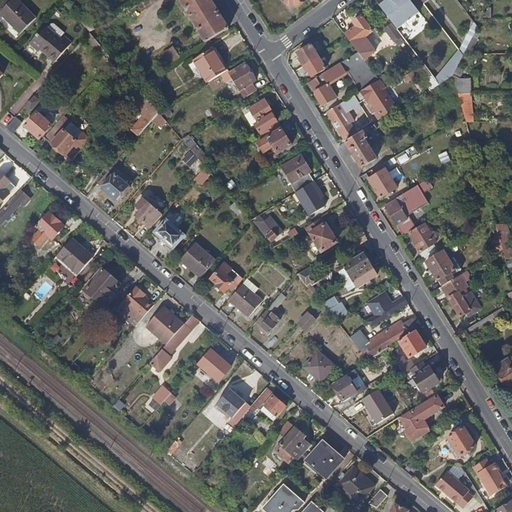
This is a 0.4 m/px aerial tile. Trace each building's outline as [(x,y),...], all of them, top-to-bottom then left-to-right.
[(2,0),(0,2),(0,11),(11,23),(12,22),(23,33),(38,18),(20,0),(2,0)] [(142,11),(150,6),(145,0),(143,0),(137,4),(142,11)] [(229,29),(211,0),(180,0),(207,43),(229,29)] [(387,0),(380,6),(398,30),(420,13),(413,3),(410,0),(387,0)] [(484,20),(492,4),(488,0),(475,25),(479,29),(484,20)] [(466,9),(473,17),(479,12),(472,4),(466,9)] [(95,29),(82,15),(79,18),(91,31),(91,32),(95,29)] [(353,31),(346,36),(347,38),(359,53),(365,61),(376,52),(366,39),(374,32),(362,17),(354,23),(357,27),(359,30),(355,33),(353,31)] [(52,23),(49,27),(61,37),(66,32),(55,23),(52,23)] [(387,30),(396,43),(402,38),(393,25),(387,30)] [(465,55),(479,29),(475,25),(461,52),(464,56),(465,55)] [(61,37),(49,27),(48,26),(41,34),(39,33),(30,43),(40,52),(43,49),(56,61),(73,43),(65,36),(62,39),(61,37)] [(91,31),(86,36),(103,55),(107,51),(91,32),(91,31)] [(301,59),(305,66),(320,57),(313,45),(299,53),(302,58),(301,59)] [(180,57),(174,47),(163,54),(169,64),(180,57)] [(195,60),(210,83),(228,71),(214,48),(195,60)] [(458,69),(464,56),(461,52),(451,68),(435,79),(440,85),(454,76),(458,69)] [(161,53),(156,57),(163,69),(169,65),(161,53)] [(365,62),(359,53),(323,75),(324,77),(311,84),(325,106),(338,99),(330,86),(348,75),(347,73),(349,71),(362,92),(376,84),(362,63),(365,62)] [(327,69),(320,57),(305,66),(309,73),(311,72),(314,77),(327,69)] [(114,59),(105,70),(108,72),(113,67),(117,62),(114,59)] [(117,62),(113,67),(129,85),(133,81),(117,62)] [(247,64),(231,74),(246,97),(257,90),(253,83),(257,81),(247,64)] [(424,65),(418,69),(431,91),(440,85),(435,79),(424,65)] [(463,71),(458,69),(454,76),(460,96),(473,96),(473,80),(460,80),(463,71)] [(385,74),(379,79),(381,81),(387,89),(393,85),(385,74)] [(151,101),(150,101),(156,108),(161,104),(152,95),(149,88),(152,86),(149,81),(140,86),(143,91),(151,101)] [(385,91),(387,89),(381,81),(376,84),(362,92),(355,97),(358,101),(359,100),(361,103),(368,98),(372,105),(370,107),(375,115),(378,114),(381,118),(397,108),(385,91)] [(137,86),(127,99),(131,104),(132,103),(134,104),(144,94),(137,86)] [(144,94),(134,104),(137,107),(145,117),(151,112),(154,115),(158,111),(156,108),(150,101),(144,94)] [(35,96),(27,106),(32,111),(40,101),(35,96)] [(265,131),(279,122),(275,115),(276,114),(271,107),(273,104),(271,101),(268,101),(266,99),(249,110),(258,125),(257,126),(261,133),(265,131)] [(354,105),(351,100),(342,105),(343,107),(330,115),(346,140),(355,134),(354,132),(356,130),(353,124),(350,126),(346,119),(349,118),(347,115),(349,114),(346,110),(354,105)] [(145,117),(137,107),(133,111),(142,121),(134,130),(141,136),(154,121),(160,113),(158,111),(154,115),(151,112),(145,117)] [(474,122),(472,111),(471,107),(463,108),(466,123),(474,122)] [(39,112),(27,126),(41,139),(54,125),(39,112)] [(160,113),(154,121),(162,128),(168,122),(164,118),(162,115),(160,113)] [(65,116),(46,138),(73,161),(92,139),(84,132),(77,140),(66,131),(73,123),(65,116)] [(8,128),(15,134),(22,126),(23,122),(17,117),(8,128)] [(294,146),(279,122),(265,131),(279,154),(294,146)] [(374,127),(348,143),(363,169),(377,160),(366,142),(370,139),(368,136),(377,131),(374,127)] [(201,152),(188,137),(183,140),(193,151),(197,156),(201,152)] [(190,162),(197,156),(193,151),(186,158),(190,162)] [(211,164),(201,152),(197,156),(206,167),(211,164)] [(285,167),(298,190),(317,178),(304,155),(285,167)] [(494,163),(493,156),(480,157),(482,165),(494,163)] [(383,167),(368,176),(382,199),(399,189),(387,170),(385,171),(383,167)] [(111,170),(99,184),(118,200),(123,195),(125,196),(133,188),(128,184),(127,185),(111,170)] [(0,209),(12,196),(6,191),(12,184),(1,174),(0,175),(0,209)] [(298,190),(300,192),(317,181),(319,180),(317,178),(298,190)] [(401,201),(388,208),(405,237),(419,229),(411,216),(431,204),(425,194),(435,188),(430,180),(400,199),(401,201)] [(300,192),(298,193),(312,215),(327,206),(323,199),(318,192),(322,190),(317,181),(300,192)] [(23,192),(0,218),(0,222),(5,227),(9,222),(11,223),(17,217),(15,215),(24,205),(25,207),(31,202),(28,199),(29,198),(23,192)] [(476,200),(474,195),(465,200),(468,205),(476,200)] [(143,211),(138,217),(152,229),(164,215),(144,198),(137,206),(143,211)] [(245,219),(248,216),(237,203),(232,208),(238,215),(240,213),(245,219)] [(38,227),(39,227),(43,231),(34,241),(42,247),(50,237),(54,241),(66,227),(51,213),(50,213),(38,227)] [(270,217),(265,222),(278,237),(283,233),(270,217)] [(278,237),(265,222),(262,218),(256,223),(271,242),(278,237)] [(322,219),(307,228),(316,243),(310,246),(316,255),(337,242),(326,224),(325,225),(322,219)] [(167,220),(156,233),(174,249),(186,236),(167,220)] [(421,253),(426,261),(440,252),(436,246),(438,244),(427,225),(411,235),(417,245),(421,253)] [(511,239),(507,225),(497,225),(501,240),(511,239)] [(289,233),(292,238),(298,234),(295,229),(289,233)] [(511,259),(511,241),(511,239),(501,240),(501,241),(504,251),(507,260),(511,259)] [(71,266),(70,267),(80,275),(95,259),(87,252),(86,253),(73,241),(60,256),(71,266)] [(504,251),(501,241),(496,242),(499,254),(504,251)] [(183,264),(202,280),(216,263),(198,247),(183,264)] [(271,252),(268,249),(262,256),(265,259),(267,258),(271,252)] [(457,272),(445,252),(428,263),(440,282),(441,281),(445,287),(457,279),(453,274),(457,272)] [(365,255),(345,267),(352,278),(372,265),(365,255)] [(59,257),(70,267),(71,266),(60,256),(59,257)] [(227,263),(213,280),(219,285),(218,287),(225,293),(229,288),(233,291),(244,279),(227,263)] [(352,278),(351,279),(353,283),(355,282),(358,287),(378,276),(372,265),(352,278)] [(320,279),(312,267),(298,276),(308,286),(320,279)] [(351,279),(352,278),(345,267),(335,273),(342,284),(351,279)] [(85,293),(93,300),(95,297),(107,308),(114,299),(111,297),(114,293),(121,285),(104,270),(85,293)] [(94,272),(84,283),(86,285),(96,274),(94,272)] [(445,287),(443,288),(450,300),(460,294),(463,299),(471,294),(468,289),(469,288),(462,276),(457,279),(445,287)] [(244,284),(230,301),(250,317),(264,301),(244,284)] [(137,287),(123,303),(144,321),(156,307),(145,297),(147,295),(137,287)] [(385,292),(365,304),(377,323),(407,305),(402,296),(392,303),(385,292)] [(483,311),(472,293),(471,294),(463,299),(460,294),(450,300),(462,318),(469,314),(471,318),(483,311)] [(272,307),(276,311),(286,300),(282,295),(272,307)] [(336,297),(323,305),(338,322),(349,315),(342,303),(340,304),(336,297)] [(168,346),(186,326),(166,308),(148,329),(168,346)] [(282,322),(274,314),(269,310),(258,323),(263,328),(270,335),(282,322)] [(299,325),(306,332),(316,321),(309,314),(299,325)] [(190,321),(186,326),(192,331),(201,321),(195,316),(190,321)] [(404,323),(395,328),(398,332),(406,326),(404,323)] [(486,331),(481,323),(467,331),(472,340),(486,331)] [(170,356),(192,331),(186,326),(168,346),(153,364),(161,372),(173,359),(170,356)] [(372,349),(377,357),(387,351),(386,348),(410,334),(406,326),(398,332),(395,328),(395,327),(387,331),(389,334),(380,339),(382,342),(372,349)] [(270,335),(263,328),(261,331),(268,337),(270,335)] [(401,342),(412,359),(427,349),(417,332),(401,342)] [(361,349),(371,361),(376,358),(368,349),(373,344),(369,340),(366,344),(364,341),(361,343),(364,346),(361,349)] [(214,352),(202,366),(221,382),(233,369),(214,352)] [(317,354),(304,367),(321,382),(334,369),(317,354)] [(403,358),(398,362),(406,375),(417,368),(413,361),(407,365),(403,358)] [(495,368),(506,385),(508,384),(510,388),(511,387),(511,359),(511,358),(495,368)] [(416,378),(426,393),(441,383),(432,369),(416,378)] [(348,376),(349,377),(357,391),(350,395),(354,400),(369,390),(356,371),(348,376)] [(357,391),(349,377),(335,387),(344,399),(350,395),(357,391)] [(381,380),(369,387),(372,393),(384,385),(381,380)] [(166,403),(173,395),(167,390),(155,404),(161,409),(166,403)] [(232,390),(218,406),(222,409),(234,420),(231,423),(237,427),(245,418),(247,416),(248,414),(251,411),(253,409),(232,390)] [(251,411),(254,414),(255,415),(261,409),(264,412),(267,408),(277,417),(274,420),(276,422),(289,408),(269,391),(253,409),(251,411)] [(427,395),(430,400),(436,396),(433,391),(427,395)] [(173,395),(166,403),(171,407),(177,399),(173,395)] [(414,414),(413,412),(401,419),(410,431),(408,433),(414,441),(431,430),(425,421),(446,407),(439,397),(414,414)] [(267,408),(264,412),(274,420),(277,417),(267,408)] [(296,458),(300,462),(312,447),(305,441),(302,439),(305,436),(291,424),(282,434),(288,439),(282,446),(285,448),(280,454),(291,464),(296,458)] [(449,437),(451,439),(462,457),(477,447),(465,427),(449,437)] [(462,457),(451,439),(447,442),(458,459),(462,457)] [(181,446),(178,442),(168,453),(172,457),(181,446)] [(308,461),(329,479),(346,461),(325,442),(308,461)] [(503,479),(499,473),(501,472),(496,464),(492,467),(488,461),(475,469),(493,497),(508,487),(503,479)] [(355,469),(338,489),(360,507),(376,488),(355,469)] [(449,473),(438,487),(465,510),(474,499),(469,494),(471,492),(449,473)] [(265,510),(267,511),(293,511),(294,511),(301,511),(305,505),(285,487),(265,510)] [(377,509),(386,496),(379,491),(369,504),(377,509)] [(511,511),(511,502),(496,511),(511,511)]
